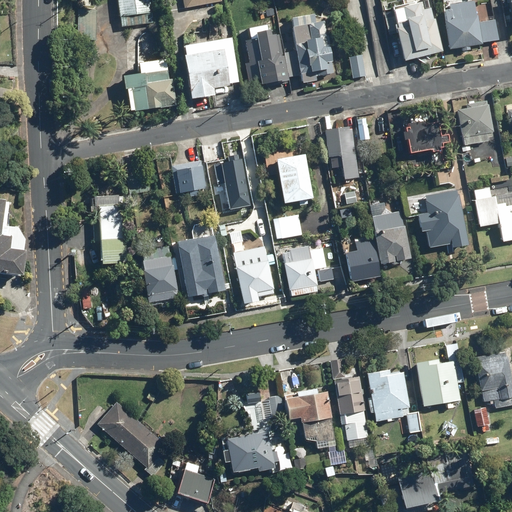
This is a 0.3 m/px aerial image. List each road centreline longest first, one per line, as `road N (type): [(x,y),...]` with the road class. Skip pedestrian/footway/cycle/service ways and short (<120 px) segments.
road 1 (residential): [(511,71),(42,158)]
road 2 (tertiary): [(511,295),(183,354),(78,351)]
road 3 (residential): [(53,348),(42,158)]
road 4 (secondary): [(9,399),(135,511)]
road 5 (residential): [(42,158),(37,0)]
